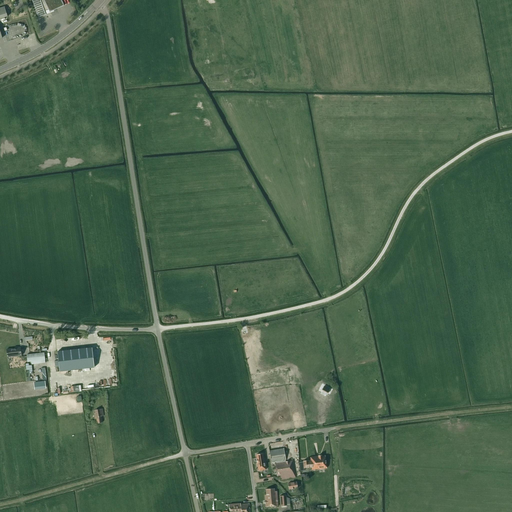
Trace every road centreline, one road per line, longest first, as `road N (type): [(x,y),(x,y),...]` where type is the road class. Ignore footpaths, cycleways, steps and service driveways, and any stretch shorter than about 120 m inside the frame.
road 1 (unclassified): [(184,453),(107,16),(97,2)]
road 2 (track): [(0,504),(184,453)]
road 3 (track): [(511,406),(333,428)]
